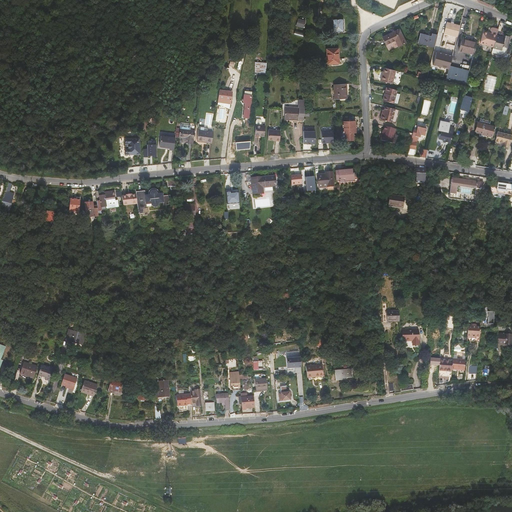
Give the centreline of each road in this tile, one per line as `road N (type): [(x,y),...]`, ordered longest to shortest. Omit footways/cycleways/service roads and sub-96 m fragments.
road 1 (residential): [(511,383),(275,419),(133,427),(0,393)]
road 2 (residential): [(0,174),(87,182),(367,155)]
road 3 (track): [(186,511),(0,425)]
road 4 (residential): [(434,0),(363,39),(367,155)]
road 5 (residential): [(367,155),(511,176)]
